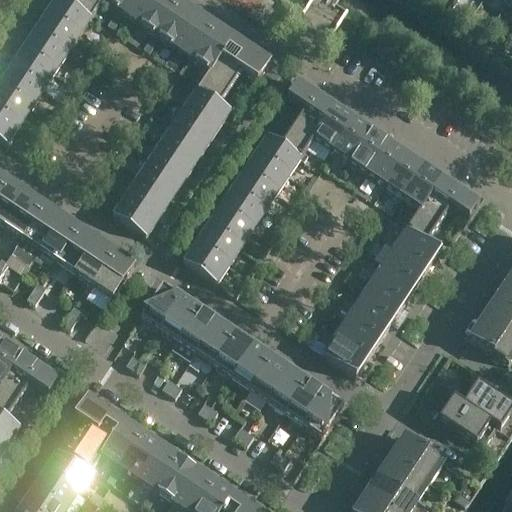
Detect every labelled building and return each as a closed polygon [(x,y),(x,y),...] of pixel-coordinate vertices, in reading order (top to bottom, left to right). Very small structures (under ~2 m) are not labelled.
[(103,5),(106,0),(74,0),(69,9),(58,1),(57,3),(90,25),(103,5)] [(120,16),(130,0),(106,0),(103,5),(117,14),(120,16)] [(138,28),(156,0),(130,0),(120,16),(123,18),(138,28)] [(156,40),(178,7),(167,0),(156,0),(138,28),(153,38),(156,40)] [(90,25),(57,3),(45,21),(78,43),(90,25)] [(174,52),(196,19),(178,7),(156,40),(159,42),(174,52)] [(118,26),(123,18),(120,16),(117,14),(112,22),(118,26)] [(192,64),(214,31),(196,19),(174,52),(189,62),(192,64)] [(78,43),(45,21),(33,39),(66,61),(78,43)] [(113,34),(118,26),(112,22),(107,30),(113,34)] [(209,75),(219,62),(231,43),(214,31),(192,64),(195,66),(209,75)] [(154,50),(159,42),(156,40),(153,38),(148,46),(154,50)] [(66,61),(33,39),(21,57),(54,79),(66,61)] [(98,55),(107,42),(103,39),(94,53),(98,55)] [(269,68),(231,43),(219,62),(241,76),(256,86),(269,68)] [(149,58),(154,50),(148,46),(143,54),(149,58)] [(89,69),(98,55),(94,53),(85,66),(89,69)] [(54,79),(21,57),(9,75),(42,97),(54,79)] [(190,74),(195,66),(192,64),(189,62),(184,70),(190,74)] [(219,109),(241,76),(219,62),(209,75),(197,94),(219,109)] [(184,82),(190,74),(184,70),(179,78),(184,82)] [(42,97),(9,75),(0,88),(0,94),(30,114),(42,97)] [(74,91),(82,78),(79,76),(70,89),(74,91)] [(169,102),(177,89),(174,86),(165,100),(169,102)] [(335,111),(297,86),(286,103),(304,115),(324,128),(335,111)] [(65,105),(74,91),(70,89),(61,102),(65,105)] [(30,114),(0,94),(0,120),(18,132),(30,114)] [(230,116),(219,109),(197,94),(184,114),(217,136),(230,116)] [(160,116),(169,102),(165,100),(156,113),(160,116)] [(50,127),(59,114),(55,111),(46,125),(50,127)] [(331,156),(353,123),(335,111),(324,128),(313,144),(331,156)] [(217,136),(184,114),(172,131),(205,153),(217,136)] [(300,163),(313,144),(324,128),(304,115),(281,150),(300,163)] [(18,132),(0,120),(0,146),(6,150),(18,132)] [(144,138),(153,124),(149,122),(141,136),(144,138)] [(348,168),(370,135),(353,123),(331,156),(348,168)] [(41,140),(50,127),(46,125),(37,138),(41,140)] [(205,153),(172,131),(160,149),(193,171),(205,153)] [(366,179),(388,146),(370,135),(348,168),(366,179)] [(136,151),(144,138),(141,136),(132,149),(136,151)] [(300,163),(281,150),(267,141),(255,160),(288,182),(300,163)] [(384,191),(406,158),(388,146),(366,179),(384,191)] [(26,163),(35,149),(31,147),(22,160),(26,163)] [(193,171),(160,149),(148,167),(181,189),(193,171)] [(121,174),(129,160),(126,158),(117,171),(121,174)] [(402,203),(423,170),(406,158),(384,191),(402,203)] [(288,182),(255,160),(243,178),(276,199),(288,182)] [(181,189),(148,167),(136,185),(169,207),(181,189)] [(430,199),(441,182),(423,170),(402,203),(419,215),(430,199)] [(112,187),(121,174),(117,171),(108,185),(112,187)] [(276,199),(243,178),(231,196),(264,217),(276,199)] [(307,195),(316,181),(313,179),(304,192),(307,195)] [(479,207),(441,182),(430,199),(450,212),(468,224),(479,207)] [(169,207),(136,185),(124,203),(157,225),(169,207)] [(0,229),(3,231),(25,198),(7,186),(0,196),(0,229)] [(299,208),(307,195),(304,192),(295,205),(299,208)] [(97,210),(106,196),(102,194),(93,207),(97,210)] [(264,217),(231,196),(219,214),(252,235),(264,217)] [(21,243),(43,210),(25,198),(3,231),(21,243)] [(426,247),(450,212),(430,199),(419,215),(407,234),(426,247)] [(157,225),(124,203),(112,221),(145,243),(157,225)] [(39,255),(61,222),(43,210),(21,243),(39,255)] [(252,235),(219,214),(207,232),(240,253),(252,235)] [(284,231),(292,217),(289,215),(280,228),(284,231)] [(57,267),(79,234),(61,222),(39,255),(57,267)] [(378,242),(387,228),(383,226),(375,239),(378,242)] [(275,244),(284,231),(280,228),(271,241),(275,244)] [(240,253),(207,232),(195,250),(228,271),(240,253)] [(75,279),(97,246),(79,234),(57,267),(75,279)] [(439,255),(426,247),(407,234),(394,252),(427,274),(439,255)] [(369,255),(378,242),(375,239),(366,253),(369,255)] [(93,291),(115,258),(97,246),(75,279),(93,291)] [(228,271),(195,250),(183,268),(216,290),(228,271)] [(260,266),(268,253),(265,251),(256,264),(260,266)] [(427,274),(394,252),(382,270),(415,292),(427,274)] [(112,304),(134,271),(115,258),(93,291),(112,304)] [(354,278),(363,264),(359,262),(350,275),(354,278)] [(0,275),(4,278),(9,269),(1,264),(0,265),(0,275)] [(251,280),(260,266),(256,264),(247,277),(251,280)] [(415,292),(382,270),(370,288),(403,310),(415,292)] [(345,291),(354,278),(350,275),(342,288),(345,291)] [(511,286),(511,285),(497,305),(511,315),(511,286)] [(236,302),(245,289),(241,286),(232,300),(236,302)] [(40,302),(45,293),(37,288),(32,296),(40,302)] [(403,310),(370,288),(358,306),(391,328),(403,310)] [(159,335),(180,302),(165,292),(159,301),(156,299),(140,322),(159,335)] [(34,310),(40,302),(32,296),(26,305),(34,310)] [(330,314),(339,300),(336,298),(327,311),(330,314)] [(177,347),(198,314),(180,302),(159,335),(177,347)] [(511,315),(497,305),(484,325),(511,343),(511,315)] [(391,328),(358,306),(346,324),(379,346),(391,328)] [(76,325),(82,317),(73,311),(68,320),(76,325)] [(322,327),(330,314),(327,311),(318,325),(322,327)] [(195,359),(216,326),(198,314),(177,347),(195,359)] [(70,334),(76,325),(68,320),(62,328),(70,334)] [(379,346),(346,324),(334,342),(367,364),(379,346)] [(511,363),(511,343),(484,325),(470,346),(507,371),(511,363)] [(213,371),(234,338),(216,326),(195,359),(213,371)] [(307,349),(316,336),(312,334),(303,347),(307,349)] [(231,383),(252,350),(234,338),(213,371),(231,383)] [(367,364),(334,342),(322,361),(355,383),(367,364)] [(0,391),(11,375),(22,359),(4,347),(0,352),(0,391)] [(249,395),(270,362),(252,350),(231,383),(249,395)] [(59,384),(22,359),(11,375),(30,388),(29,389),(47,401),(59,384)] [(132,375),(139,365),(132,361),(125,371),(132,375)] [(267,407),(288,374),(270,362),(249,395),(267,407)] [(139,379),(145,369),(139,365),(132,375),(139,379)] [(285,419),(306,386),(288,374),(267,407),(285,419)] [(6,424),(29,389),(30,388),(11,375),(0,391),(0,420),(6,424)] [(168,399),(175,389),(168,385),(161,395),(168,399)] [(511,416),(511,412),(498,403),(470,385),(456,406),(456,407),(496,433),(495,434),(499,436),(511,416)] [(303,431),(324,398),(306,386),(285,419),(303,431)] [(175,403),(181,393),(175,389),(168,399),(175,403)] [(321,443),(337,419),(335,417),(340,408),(324,398),(303,431),(321,443)] [(123,427),(87,403),(74,422),(89,432),(90,431),(111,445),(123,427)] [(496,433),(456,407),(456,406),(453,403),(438,426),(481,455),(495,434),(496,433)] [(204,423),(210,413),(204,409),(197,418),(204,423)] [(211,427),(217,417),(210,413),(204,423),(211,427)] [(19,432),(6,424),(0,420),(0,446),(7,451),(19,432)] [(119,472),(141,439),(123,427),(111,445),(101,460),(102,461),(116,470),(119,472)] [(101,460),(111,445),(90,431),(89,432),(68,464),(67,465),(89,480),(93,475),(95,471),(102,461),(101,460)] [(240,447),(246,437),(240,432),(233,443),(240,447)] [(246,451),(253,441),(246,437),(240,447),(246,451)] [(137,484),(159,451),(141,439),(119,472),(122,474),(137,484)] [(443,467),(406,443),(392,463),(429,488),(443,467)] [(67,461),(71,455),(61,448),(57,455),(67,461)] [(155,496),(177,463),(159,451),(137,484),(152,494),(155,496)] [(276,471),(282,461),(276,456),(269,466),(276,471)] [(89,480),(67,465),(68,464),(57,457),(44,476),(77,498),(89,480)] [(282,475),(289,465),(282,461),(276,471),(282,475)] [(173,508),(195,475),(177,463),(155,496),(158,498),(173,508)] [(429,488),(392,463),(379,482),(417,507),(429,488)] [(117,482),(122,474),(119,472),(116,470),(111,478),(117,482)] [(106,478),(95,471),(93,475),(103,481),(106,478)] [(196,511),(213,487),(195,475),(173,508),(179,511),(196,511)] [(67,511),(77,498),(44,476),(32,494),(59,511),(67,511)] [(112,490),(117,482),(111,478),(106,486),(112,490)] [(413,511),(417,507),(379,482),(367,501),(382,511),(413,511)] [(222,511),(231,499),(213,487),(196,511),(222,511)] [(59,511),(32,494),(20,511),(59,511)] [(153,506),(158,498),(155,496),(152,494),(147,502),(153,506)] [(97,511),(106,498),(102,495),(93,508),(97,511)] [(250,511),(231,499),(222,511),(250,511)] [(145,511),(149,511),(153,506),(147,502),(142,510),(145,511)] [(382,511),(367,502),(359,511),(382,511)]
